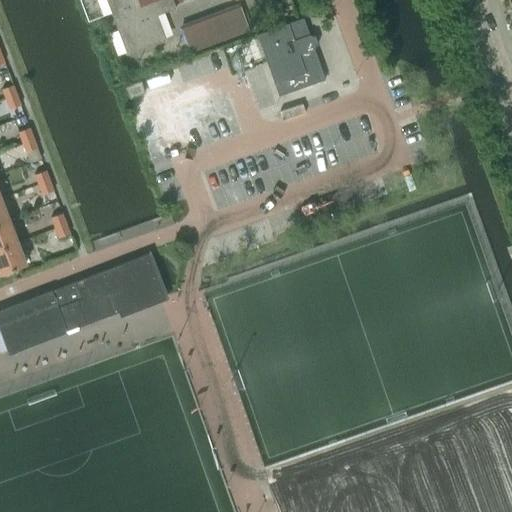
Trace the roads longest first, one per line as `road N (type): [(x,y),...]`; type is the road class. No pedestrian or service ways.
road 1 (residential): [(210,225),(0,298)]
road 2 (residential): [(511,132),(465,0)]
